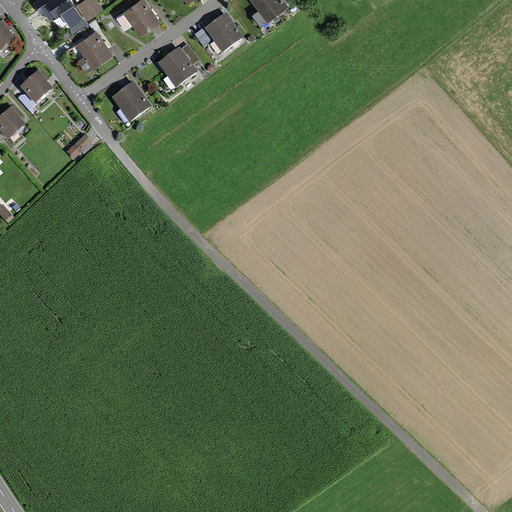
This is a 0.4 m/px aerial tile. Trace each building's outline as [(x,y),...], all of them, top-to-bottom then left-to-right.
[(56,15),(75,4),(72,0),(34,0),(33,1),(41,13),(51,7),(56,15)] [(96,0),(82,0),(76,5),(87,20),(103,8),(96,0)] [(145,0),(140,0),(117,17),(126,30),(133,25),(139,34),(160,20),(145,0)] [(284,0),(252,0),(259,9),(253,13),(261,25),(288,5),(284,0)] [(227,14),(205,31),(222,55),(245,38),(227,14)] [(0,53),(17,39),(10,31),(12,30),(0,16),(0,53)] [(97,30),(76,45),(83,56),(78,59),(87,72),(113,53),(97,30)] [(188,44),(159,66),(175,88),(197,71),(192,65),(199,59),(188,44)] [(41,70),(21,88),(35,104),(53,88),(46,81),(49,79),(41,70)] [(133,84),(112,99),(129,123),(150,107),(133,84)] [(14,107),(0,119),(0,132),(8,141),(26,125),(20,118),(22,116),(14,107)] [(85,135),(67,152),(74,159),(92,142),(85,135)] [(2,205),(0,206),(0,215),(6,222),(13,216),(2,205)]
